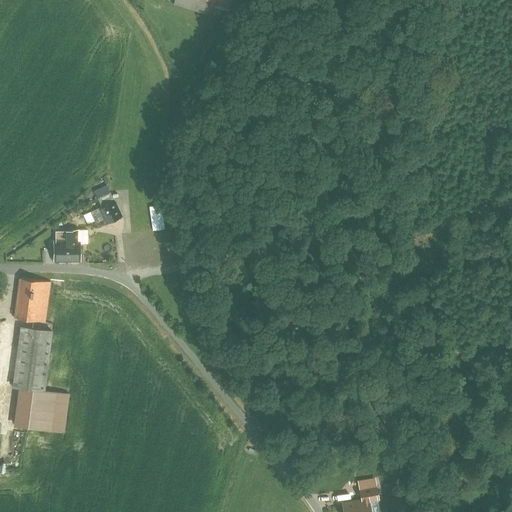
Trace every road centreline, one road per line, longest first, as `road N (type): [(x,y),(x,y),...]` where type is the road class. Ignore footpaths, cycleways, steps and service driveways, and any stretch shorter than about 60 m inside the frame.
road 1 (unclassified): [(317,511),(129,287),(91,273),(0,269)]
road 2 (track): [(161,269),(446,224),(511,205)]
road 3 (track): [(129,287),(161,269),(151,74),(143,42),(114,0)]
